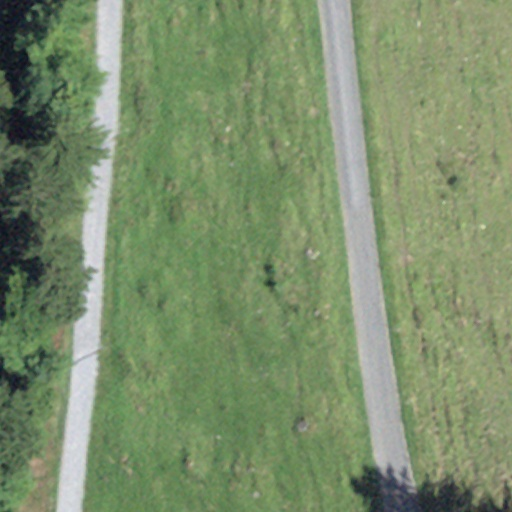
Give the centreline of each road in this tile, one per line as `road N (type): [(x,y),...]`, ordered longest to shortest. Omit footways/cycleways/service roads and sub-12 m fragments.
road 1 (unclassified): [(408,511),(370,297),(337,0)]
road 2 (track): [(125,0),(69,511)]
